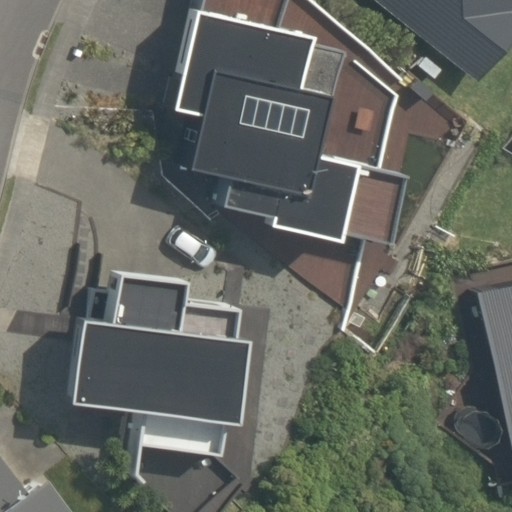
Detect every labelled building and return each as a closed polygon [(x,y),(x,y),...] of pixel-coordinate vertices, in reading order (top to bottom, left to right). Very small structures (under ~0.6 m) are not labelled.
[(398,166),(350,157),(350,154),(311,146),(319,109),(324,110),(339,45),(304,38),(307,27),(275,20),(279,0),(194,0),(195,2),(189,1),(166,102),(194,109),(182,160),(223,171),(216,198),(265,210),(262,218),(332,233),(334,226),(383,236),(398,166)] [(511,0),(375,0),(474,78),(511,32),(511,10),(511,8),(511,0)] [(229,326),(233,300),(178,294),(181,271),(112,264),(109,288),(91,285),(88,312),(75,310),(64,396),(138,404),(133,439),(215,448),(219,412),(229,413),(240,328),(229,326)] [(511,278),(471,288),(511,464),(511,278)] [(23,486),(0,455),(0,511),(70,511),(41,472),(23,486)]
